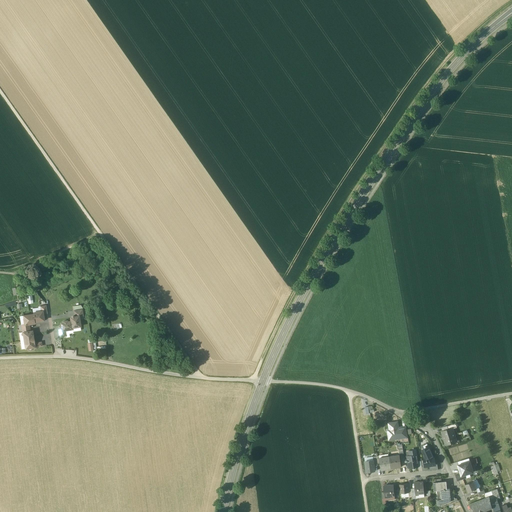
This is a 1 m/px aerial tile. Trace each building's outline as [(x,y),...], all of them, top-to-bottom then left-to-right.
[(41,267),(33,270),(36,277),(39,276),(43,274),(41,267)] [(41,311),(33,312),(33,314),(34,314),(35,321),(41,320),(42,321),(43,321),(44,320),(43,314),(43,311),(41,311)] [(33,314),(24,316),(25,324),(29,324),(35,323),(35,321),(34,314),(33,314)] [(75,316),(73,315),(71,317),(70,317),(71,321),(72,328),(80,326),(79,316),(75,316),(75,317),(75,316)] [(67,321),(63,321),(64,322),(61,323),(62,328),(62,331),(65,330),(73,329),(72,328),(71,321),(67,322),(67,321)] [(30,331),(22,332),(21,334),(22,335),(23,336),(24,336),(24,341),(34,339),(33,335),(32,335),(31,331),(30,331)] [(34,339),(24,341),(26,349),(28,348),(28,349),(30,350),(31,350),(32,348),(35,347),(34,343),(34,339)] [(398,422),(388,423),(390,431),(389,431),(390,438),(396,437),(396,438),(405,437),(403,429),(406,428),(406,426),(399,427),(398,422)] [(448,430),(442,432),(443,437),(442,439),(444,440),(446,445),(455,442),(454,439),(455,438),(452,429),(452,428),(448,430)] [(433,457),(427,443),(422,446),(426,456),(427,460),(424,460),(425,467),(429,466),(436,465),(435,465),(435,460),(434,460),(433,457)] [(410,456),(407,456),(407,459),(408,462),(409,469),(418,467),(419,467),(418,461),(416,450),(409,451),(410,456)] [(400,455),(389,457),(389,458),(391,469),(401,467),(400,455)] [(380,460),(379,460),(380,463),(381,470),(381,469),(385,469),(391,469),(389,458),(380,460)] [(373,460),(365,461),(367,472),(375,471),(374,466),(373,460)] [(470,462),(460,464),(458,465),(458,466),(461,474),(461,476),(462,476),(464,475),(473,472),(470,462),(470,461),(470,462)] [(442,482),(437,482),(437,483),(438,490),(441,490),(447,489),(446,481),(442,482)] [(473,481),(465,485),(468,493),(474,490),(477,489),(473,481)] [(423,482),(414,483),(415,489),(416,495),(424,494),(423,482)] [(408,484),(400,485),(401,494),(409,493),(409,489),(408,484)] [(394,485),(383,486),(384,492),(385,498),(391,497),(391,495),(395,495),(394,485)] [(447,489),(441,490),(442,500),(448,499),(454,499),(455,499),(452,491),(450,492),(450,489),(447,489)] [(497,489),(491,491),(493,496),(489,497),(490,501),(497,499),(497,500),(500,499),(497,489)] [(489,497),(481,500),(484,509),(491,506),(490,501),(489,497)] [(481,500),(469,505),(472,511),(482,511),(484,511),(485,511),(484,509),(481,500)]
